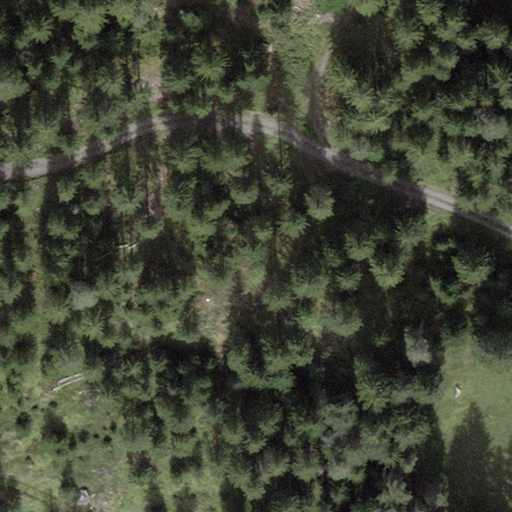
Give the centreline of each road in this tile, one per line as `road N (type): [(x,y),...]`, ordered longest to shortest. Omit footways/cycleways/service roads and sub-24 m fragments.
road 1 (track): [(511,232),(337,166),(286,128),(153,117),(55,170),(0,169)]
road 2 (track): [(337,166),(310,109),(331,29),(371,0)]
